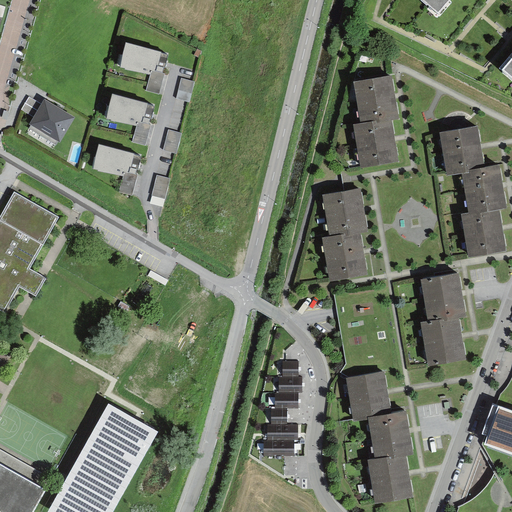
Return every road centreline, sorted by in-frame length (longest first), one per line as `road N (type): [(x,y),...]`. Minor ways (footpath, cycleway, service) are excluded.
road 1 (residential): [(316,0),(244,292)]
road 2 (residential): [(244,292),(0,157)]
road 3 (residential): [(333,511),(312,463),(321,386),(315,357),(275,312),(244,292)]
road 4 (residential): [(511,294),(432,511)]
road 5 (residential): [(244,292),(189,511)]
